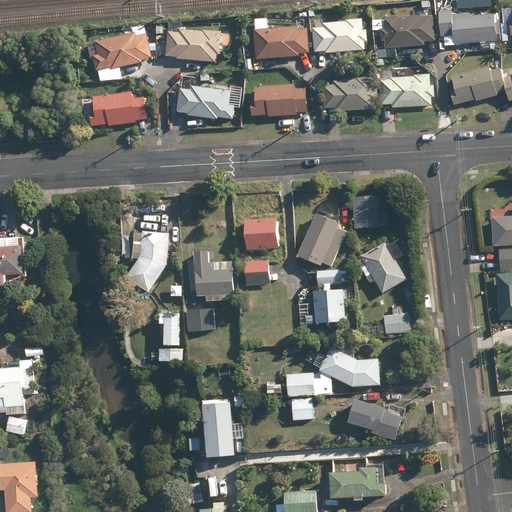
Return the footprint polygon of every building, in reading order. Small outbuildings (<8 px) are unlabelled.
[(454,36),(454,45),(497,41),(495,14),(471,16),(470,1),(452,3),(453,11),(439,13),(441,37),(454,36)] [(384,41),(385,49),(425,46),(425,42),(434,41),(432,16),(421,17),(421,16),(399,18),(399,16),(383,18),(383,29),(380,30),(381,41),(384,41)] [(254,30),(256,60),(299,56),(299,55),(309,54),(307,28),(297,29),(296,27),(268,29),(267,18),(254,20),(255,30),(254,30)] [(325,52),(325,54),(365,51),(364,43),(368,43),(367,30),(363,30),(363,19),(346,20),(346,22),(322,24),(323,28),(313,29),(315,53),(325,52)] [(176,59),(215,63),(216,55),(218,55),(221,32),(202,31),(202,33),(179,31),(178,33),(168,32),(165,56),(176,57),(176,59)] [(93,56),(96,71),(111,67),(111,70),(142,63),(142,61),(152,59),(146,34),(135,36),(135,33),(95,42),(98,55),(93,56)] [(489,67),(452,78),(455,92),(450,93),(454,106),(476,100),(477,102),(497,96),(497,94),(506,92),(502,79),(499,69),(490,71),(489,67)] [(332,75),(336,78),(340,72),(336,69),(332,75)] [(511,75),(511,76),(502,79),(506,92),(509,102),(511,101),(511,72),(511,73),(511,75)] [(392,105),(392,108),(432,107),(432,98),(435,98),(434,86),(430,86),(430,75),(414,75),(414,77),(390,78),(391,80),(380,80),(381,105),(392,105)] [(335,109),(335,112),(376,110),(375,102),(378,102),(377,89),(374,89),(373,78),(356,79),(356,80),(333,82),(333,85),(323,86),(324,109),(335,109)] [(268,115),(268,118),(297,115),(297,113),(307,113),(305,88),(295,89),(294,85),(255,88),(256,102),(251,102),(252,116),(268,115)] [(187,116),(217,120),(218,118),(233,120),(235,106),(229,105),(231,91),(191,86),(190,91),(180,89),(177,112),(187,114),(187,116)] [(89,112),(90,127),(108,125),(108,126),(136,123),(136,122),(147,120),(145,95),(132,96),(132,93),(93,97),(93,112),(89,112)] [(353,198),(355,229),(380,227),(377,196),(363,197),(363,195),(355,196),(355,198),(353,198)] [(297,257),(320,268),(322,263),(332,267),(347,232),(338,228),(340,224),(316,214),(297,257)] [(511,216),(491,218),(493,247),(511,245),(511,216)] [(244,220),(245,251),(278,249),(277,218),(244,220)] [(125,279),(148,294),(166,266),(169,234),(141,232),(141,234),(133,234),(131,259),(138,259),(125,279)] [(0,292),(5,292),(3,277),(22,275),(20,247),(19,247),(18,238),(0,239),(0,292)] [(371,275),(383,294),(407,280),(385,243),(361,257),(362,260),(358,262),(367,277),(371,275)] [(511,249),(500,250),(501,270),(511,269),(511,249)] [(205,297),(206,303),(234,301),(233,296),(234,296),(233,270),(232,270),(231,262),(209,263),(208,251),(193,252),(195,297),(205,297)] [(171,253),(172,266),(180,265),(179,252),(171,253)] [(245,262),(246,286),(270,285),(269,261),(245,262)] [(310,316),(311,324),(346,322),(343,290),(331,291),(330,285),(341,284),(341,283),(352,282),(351,266),(337,267),(337,271),(317,272),(318,287),(323,286),(324,292),(314,292),(314,301),(310,302),(310,305),(305,306),(306,317),(310,316)] [(511,273),(496,275),(499,320),(511,319),(511,273)] [(249,300),(251,330),(284,328),(282,297),(249,300)] [(385,316),(386,335),(411,333),(410,314),(403,315),(402,307),(392,308),(393,316),(385,316)] [(186,311),(187,332),(215,330),(214,309),(186,311)] [(163,347),(178,347),(178,314),(159,314),(159,325),(164,325),(163,347)] [(331,348),(319,372),(352,388),(380,385),(378,359),(357,361),(331,348)] [(158,362),(183,362),(183,350),(158,349),(158,362)] [(250,351),(251,360),(259,359),(258,351),(250,351)] [(0,413),(6,413),(6,416),(24,415),(23,395),(34,395),(32,361),(0,363),(0,413)] [(286,375),(288,397),(314,396),(313,374),(286,375)] [(267,385),(267,394),(281,394),(281,385),(267,385)] [(380,393),(380,404),(400,403),(399,392),(380,393)] [(201,400),(206,459),(235,457),(230,403),(217,404),(217,399),(201,400)] [(292,401),(293,422),(314,420),(313,399),(292,401)] [(372,434),(395,441),(403,417),(384,412),(385,409),(354,400),(348,422),(373,430),(372,434)] [(6,432),(22,436),(26,421),(9,418),(6,432)] [(0,490),(5,491),(6,511),(31,511),(31,499),(38,499),(36,462),(0,464),(0,490)] [(174,468),(176,477),(188,475),(186,466),(174,468)] [(353,499),(353,502),(362,501),(362,498),(385,497),(385,484),(376,484),(375,468),(359,469),(359,472),(329,474),(330,500),(353,499)] [(284,493),(285,511),(316,511),(316,491),(284,493)]
